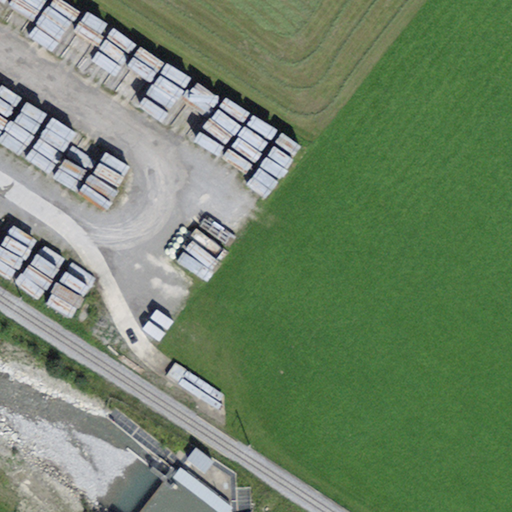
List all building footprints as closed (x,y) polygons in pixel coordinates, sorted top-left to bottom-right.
[(271,200),(300,144),(279,133),(250,190),(271,200)] [(194,241),(179,261),(206,281),(221,261),(194,241)] [(71,264),(49,304),(73,318),(96,278),(71,264)] [(188,460),(204,473),(213,462),(196,449),(188,460)] [(0,474),(0,497),(11,484),(0,474)]
